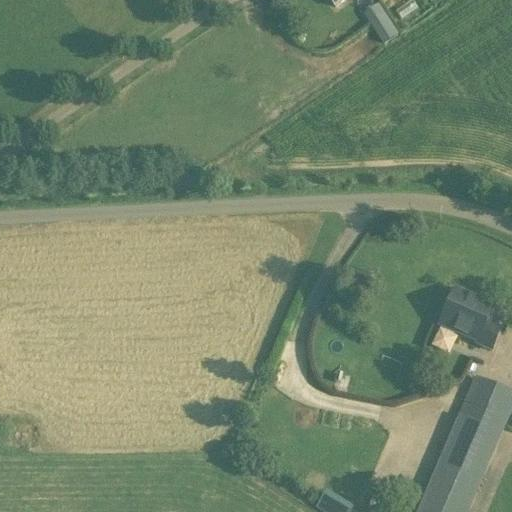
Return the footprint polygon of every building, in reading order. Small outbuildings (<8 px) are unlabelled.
[(328,0),(335,9),(346,0),(328,0)] [(378,6),(364,15),(385,46),(399,36),(378,6)] [(440,327),(476,342),(474,347),(493,354),(502,330),(487,324),(493,309),(454,293),(440,327)] [(467,511),(511,410),(511,394),(475,379),(418,511),(467,511)] [(324,495),(315,510),(318,511),(332,511),(337,503),(324,495)]
